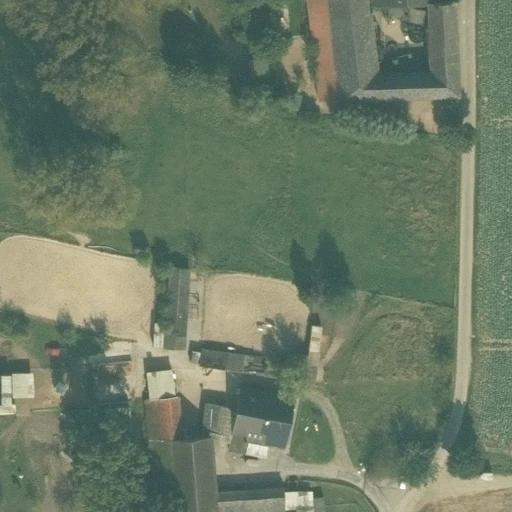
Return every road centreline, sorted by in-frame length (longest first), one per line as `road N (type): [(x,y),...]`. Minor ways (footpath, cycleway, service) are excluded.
road 1 (unclassified): [(467,0),(463,361),(450,438),(403,511)]
road 2 (track): [(265,382),(322,402),(359,480),(411,492),(511,487)]
